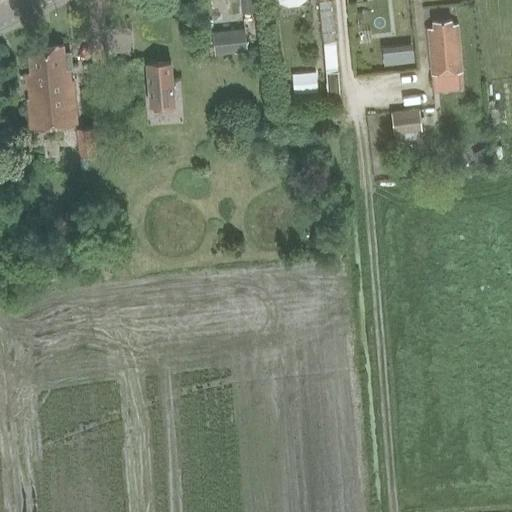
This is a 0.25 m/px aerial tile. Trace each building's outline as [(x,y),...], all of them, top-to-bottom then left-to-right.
[(240,0),(242,13),(256,11),(254,0),(240,0)] [(318,0),(323,40),(336,39),(331,0),(318,0)] [(432,75),(461,73),(457,25),(452,25),(451,20),(433,21),(434,28),(428,29),(432,75)] [(219,56),(247,53),(244,30),(217,33),(219,56)] [(336,39),(323,40),(326,73),(339,72),(336,39)] [(30,129),(78,125),(73,80),(71,80),(70,68),(72,68),(71,52),(65,52),(64,43),(29,47),(31,72),(25,72),(30,129)] [(404,45),(406,63),(414,62),(412,44),(404,45)] [(172,60),(148,62),(151,106),(175,104),(172,60)] [(339,72),(326,73),(328,96),(341,95),(339,72)] [(393,137),(421,134),(419,112),(391,115),(393,137)] [(92,128),(77,129),(79,155),(87,154),(88,168),(96,168),(92,128)] [(484,147),(473,153),(480,168),(491,162),(484,147)]
